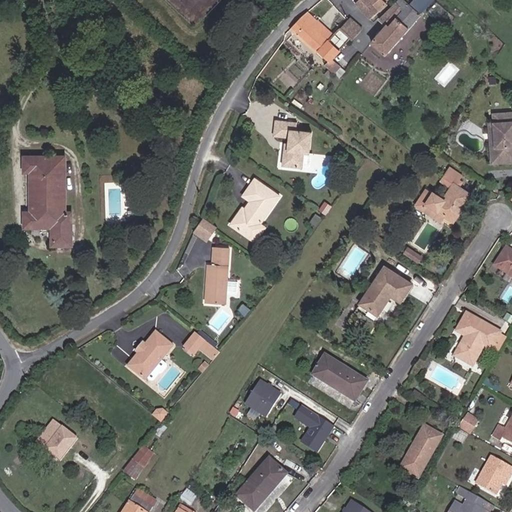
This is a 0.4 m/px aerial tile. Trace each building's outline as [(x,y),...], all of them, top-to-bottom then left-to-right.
[(387,0),(361,0),(374,14),(387,0)] [(391,51),(415,26),(426,12),(413,0),(401,0),(405,4),(409,8),(398,19),(395,15),(389,22),(391,24),(378,38),(391,51)] [(389,22),(395,15),(405,4),(401,0),(397,0),(383,16),(389,22)] [(346,46),(333,36),(338,31),(313,10),(293,29),(331,58),(327,63),(330,64),(336,57),(346,46)] [(359,37),(368,25),(355,14),(344,25),(359,37)] [(353,55),(358,60),(364,52),(360,49),(353,55)] [(338,71),(345,63),(336,57),(330,64),(338,71)] [(511,111),(500,112),(501,121),(504,147),(498,148),(500,162),(511,160),(511,111)] [(310,151),(316,152),(318,132),(301,130),(302,122),(280,119),(279,135),(295,136),(294,142),(294,148),(289,147),(287,165),(308,167),(310,151)] [(37,169),(47,169),(47,156),(27,156),(27,169),(37,169)] [(75,212),(69,212),(69,157),(47,156),(47,169),(37,169),(36,213),(28,213),(28,225),(56,225),(56,243),(75,243),(75,212)] [(465,177),(468,171),(457,165),(453,171),(465,177)] [(451,213),(459,218),(475,192),(466,186),(470,181),(465,177),(453,171),(448,179),(458,185),(449,198),(440,192),(429,209),(446,220),(451,213)] [(258,226),(262,221),(283,193),(259,176),(253,185),(256,186),(249,195),(258,202),(253,209),(247,205),(234,222),(248,232),(254,224),(258,226)] [(247,193),(249,195),(256,186),(253,185),(247,193)] [(213,238),(221,225),(208,216),(199,228),(213,238)] [(248,232),(257,239),(267,226),(262,221),(258,226),(254,224),(248,232)] [(210,301),(229,302),(232,245),(218,245),(217,262),(212,262),(210,301)] [(424,261),(429,254),(416,246),(412,253),(424,261)] [(511,269),(511,247),(501,263),(511,269)] [(396,291),(406,298),(419,280),(391,262),(365,299),(383,311),(396,291)] [(497,348),(507,330),(475,312),(465,329),(473,334),(463,353),(479,362),(490,344),(497,348)] [(212,340),(215,336),(206,329),(203,333),(212,340)] [(168,358),(178,345),(161,331),(151,342),(143,352),(132,364),(150,379),(152,376),(155,379),(158,379),(165,371),(166,372),(173,364),(172,362),(168,358)] [(201,354),(206,347),(212,340),(203,333),(200,331),(189,345),(201,354)] [(140,350),(143,352),(151,342),(148,340),(140,350)] [(219,357),(225,349),(212,340),(206,347),(219,357)] [(360,398),(372,378),(331,353),(319,372),(360,398)] [(270,413),(285,390),(265,377),(249,399),(270,413)] [(337,423),(307,402),(299,414),(315,424),(305,438),(320,448),(337,423)] [(470,432),(477,418),(465,412),(458,426),(470,432)] [(41,438),(64,457),(82,433),(60,415),(41,438)] [(510,436),(511,436),(511,425),(507,423),(501,435),(508,439),(510,436)] [(407,466),(425,476),(449,435),(431,424),(407,466)] [(503,448),(508,439),(501,435),(495,443),(503,448)] [(502,493),(508,481),(511,474),(511,461),(498,454),(483,482),(502,493)] [(240,491),(257,506),(288,470),(271,455),(240,491)] [(133,469),(141,475),(149,461),(141,456),(133,469)] [(498,511),(503,505),(464,483),(460,490),(471,496),(467,502),(461,499),(453,511),(498,511)] [(149,511),(159,497),(141,486),(136,492),(135,491),(121,511),(149,511)] [(375,511),(359,500),(350,511),(375,511)]
